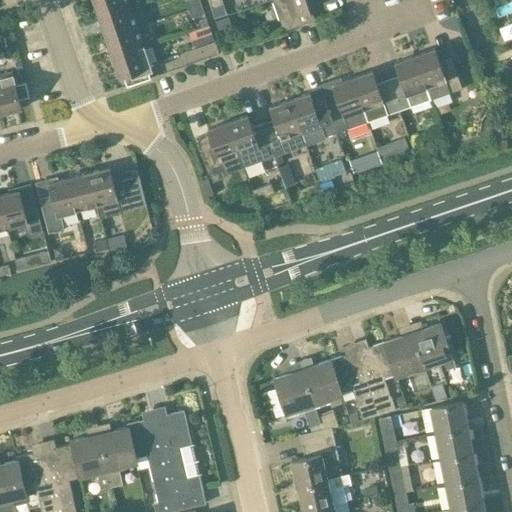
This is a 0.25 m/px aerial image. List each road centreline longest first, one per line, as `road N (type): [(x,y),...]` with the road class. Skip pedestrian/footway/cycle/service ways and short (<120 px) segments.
road 1 (residential): [(128,133),(155,110),(335,50),(367,26)]
road 2 (residential): [(219,349),(469,264)]
road 3 (residential): [(0,415),(219,349)]
road 4 (residential): [(511,469),(469,264)]
road 5 (secondary): [(336,250),(511,191)]
road 6 (residential): [(203,281),(175,172),(128,133)]
road 7 (unclassified): [(255,511),(219,349)]
road 8 (secondary): [(208,305),(336,250)]
road 9 (secondary): [(336,250),(321,247),(203,281)]
road 10 (secondary): [(203,281),(88,322),(80,333)]
road 11 (secondary): [(80,333),(92,339),(208,305)]
road 12 (residential): [(98,118),(73,89),(44,0)]
